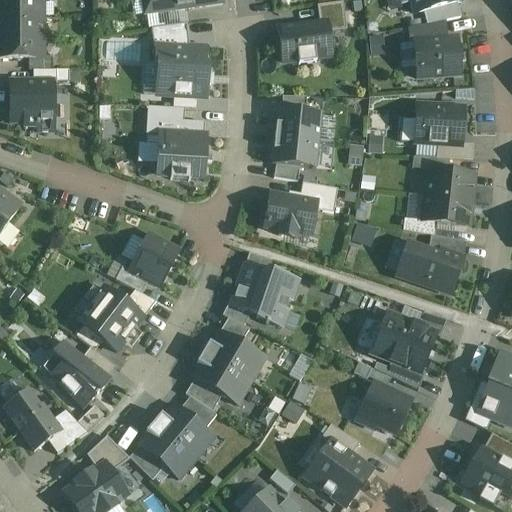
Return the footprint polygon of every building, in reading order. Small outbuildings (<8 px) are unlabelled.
[(167,14),(188,11),(222,7),(221,0),(141,0),(144,17),(145,17),(167,14)] [(459,0),(398,0),(400,7),(410,5),(414,17),(423,15),(456,6),(460,4),(459,0)] [(28,1),(0,1),(0,21),(42,21),(42,1),(28,1)] [(325,25),(327,35),(346,33),(343,5),(316,9),(319,26),(325,25)] [(456,6),(423,15),(426,27),(443,24),(460,21),(456,6)] [(167,14),(169,29),(186,26),(190,26),(188,11),(167,14)] [(169,29),(167,14),(145,17),(148,32),(151,31),(169,29)] [(42,21),(0,21),(0,41),(42,41),(42,21)] [(426,27),(408,31),(409,46),(414,46),(414,44),(445,42),(443,24),(426,27)] [(297,64),(315,61),(330,59),(327,35),(325,25),(319,26),(278,32),(283,66),(297,64)] [(169,29),(151,31),(153,49),(155,49),(189,50),(186,26),(169,29)] [(42,41),(0,41),(0,61),(28,61),(42,61),(42,41)] [(445,42),(414,44),(414,46),(416,82),(458,79),(455,41),(445,42)] [(189,50),(155,49),(154,65),(158,65),(156,97),(205,100),(206,87),(206,74),(207,68),(203,68),(204,51),(189,50)] [(42,61),(28,61),(28,73),(32,73),(52,73),(52,61),(42,61)] [(32,73),(33,85),(53,85),(69,85),(69,73),(52,73),(32,73)] [(53,135),(53,85),(33,85),(9,85),(9,125),(23,125),(23,130),(37,129),(37,135),(53,135)] [(275,139),(317,142),(319,112),(277,109),(275,139)] [(462,112),(416,109),(414,145),(436,147),(460,148),(460,147),(462,112)] [(165,111),(147,110),(145,137),(159,137),(159,135),(203,138),(204,125),(183,124),(164,122),(165,111)] [(184,112),(165,111),(164,122),(183,124),(184,112)] [(203,138),(159,135),(159,137),(156,177),(170,178),(169,182),(189,183),(190,179),(203,180),(205,138),(203,138)] [(369,138),(368,154),(383,154),(383,138),(369,138)] [(317,142),(275,139),(273,166),(315,169),(317,142)] [(460,148),(436,147),(435,162),(448,162),(471,164),(472,148),(460,147),(460,148)] [(424,161),(412,160),(411,171),(423,172),(424,161)] [(435,162),(424,161),(423,172),(427,173),(447,175),(448,162),(435,162)] [(447,175),(427,173),(424,199),(471,204),(473,178),(447,175)] [(302,186),(298,202),(316,205),(315,213),(333,216),(337,192),(302,186)] [(0,194),(0,247),(2,249),(26,213),(0,194)] [(311,236),(315,213),(316,205),(298,202),(270,197),(264,228),(279,230),(278,233),(277,238),(295,241),(295,237),(296,233),(311,236)] [(471,204),(424,199),(421,224),(435,226),(468,229),(471,204)] [(435,226),(421,224),(403,222),(402,234),(430,239),(434,239),(435,226)] [(183,254),(127,232),(113,269),(170,291),(183,254)] [(430,239),(427,253),(440,257),(441,253),(462,261),(465,245),(434,239),(430,239)] [(449,298),(462,261),(441,253),(440,257),(427,253),(407,246),(396,280),(449,298)] [(266,275),(244,268),(238,286),(290,303),(297,284),(267,273),(266,275)] [(290,303),(238,286),(236,291),(237,291),(233,301),(230,308),(230,309),(250,316),(256,318),(255,322),(265,325),(265,327),(267,328),(268,326),(279,330),(285,313),(288,304),(290,305),(290,303)] [(150,327),(98,297),(80,328),(133,358),(150,327)] [(250,316),(230,309),(230,308),(227,307),(222,319),(243,329),(250,316)] [(436,337),(388,314),(370,352),(418,375),(436,337)] [(220,334),(240,346),(249,332),(246,330),(243,329),(227,322),(220,334)] [(236,408),(264,360),(240,346),(220,334),(212,348),(208,346),(196,366),(199,369),(192,382),(193,383),(221,399),(236,408)] [(68,337),(43,364),(92,408),(116,381),(68,337)] [(486,387),(487,387),(511,397),(511,360),(499,355),(486,387)] [(23,380),(0,395),(0,418),(25,456),(58,434),(23,380)] [(413,409),(366,382),(348,414),(395,441),(413,409)] [(221,399),(193,383),(185,397),(187,399),(211,415),(221,399)] [(485,432),(490,421),(475,416),(487,387),(486,387),(481,384),(464,423),(485,432)] [(303,406),(310,392),(299,386),(291,400),(303,406)] [(511,397),(487,387),(475,416),(490,421),(511,430),(511,397)] [(187,399),(179,409),(205,430),(215,417),(211,415),(187,399)] [(287,402),(281,418),(297,424),(303,408),(287,402)] [(176,480),(212,437),(205,430),(179,409),(173,404),(162,416),(160,413),(144,431),(147,434),(137,446),(138,447),(163,468),(176,480)] [(94,407),(78,422),(87,432),(103,417),(94,407)] [(511,446),(491,437),(483,450),(511,466),(511,446)] [(86,458),(96,472),(104,467),(110,475),(129,462),(106,439),(86,458)] [(163,468),(138,447),(128,460),(151,482),(163,468)] [(332,447),(307,474),(348,511),(349,511),(374,485),(332,447)] [(479,448),(458,487),(481,499),(478,503),(495,511),(504,511),(511,499),(511,466),(483,450),(479,448)] [(63,496),(74,511),(111,511),(115,509),(114,507),(127,498),(110,475),(104,467),(96,472),(92,475),(90,474),(75,485),(76,486),(63,496)] [(270,483),(287,498),(295,489),(277,474),(270,483)] [(289,511),(269,491),(248,511),(289,511)]
